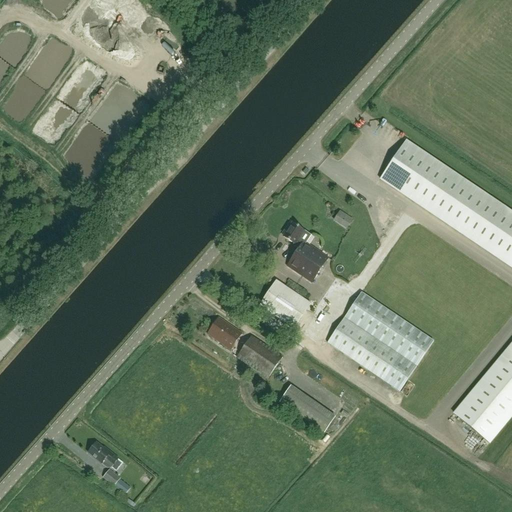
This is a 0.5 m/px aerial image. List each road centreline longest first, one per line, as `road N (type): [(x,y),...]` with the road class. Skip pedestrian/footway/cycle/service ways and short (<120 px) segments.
road 1 (tertiary): [(0,493),(438,0)]
road 2 (unclassified): [(0,353),(318,0)]
